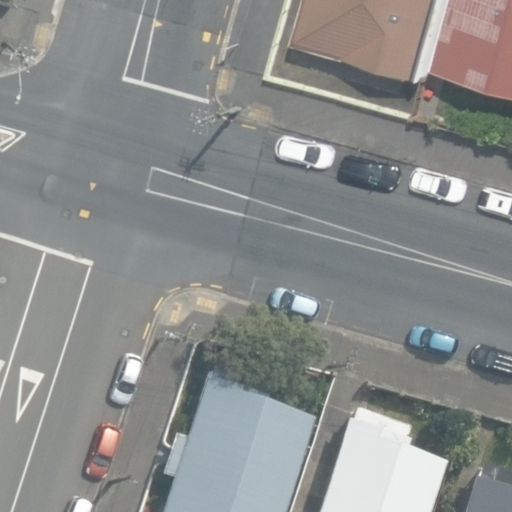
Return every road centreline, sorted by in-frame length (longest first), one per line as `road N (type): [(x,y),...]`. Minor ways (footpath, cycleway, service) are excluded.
road 1 (tertiary): [(511,280),(97,157)]
road 2 (residential): [(0,453),(97,157)]
road 3 (residential): [(97,157),(142,0)]
